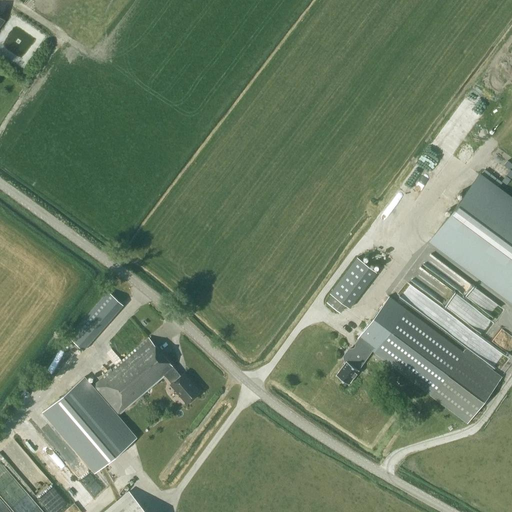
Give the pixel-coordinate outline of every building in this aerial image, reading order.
[(469,136),(482,112),(476,109),(481,100),(469,93),(451,127),(469,136)] [(511,195),(480,171),(429,240),(511,301),(511,195)] [(332,295),(327,302),(340,312),(346,305),(349,308),(377,272),(357,257),(330,293),(332,295)] [(108,291),(68,337),(83,350),(123,304),(108,291)] [(451,291),(446,300),(467,313),(466,315),(475,320),(481,308),(451,291)] [(499,379),(463,352),(389,296),(357,338),(358,338),(355,343),(351,348),(347,349),(341,356),(342,360),(346,362),(336,375),(348,384),(359,370),(358,369),(373,349),(468,421),(499,379)] [(92,386),(97,391),(95,393),(90,387),(82,378),(45,410),(96,471),(134,439),(115,416),(117,414),(118,416),(165,375),(171,383),(187,402),(199,392),(183,373),(177,378),(175,375),(178,372),(174,368),(149,337),(92,386)] [(19,434),(64,487),(75,478),(31,424),(19,434)] [(78,452),(69,443),(58,453),(67,462),(78,452)] [(106,511),(146,511),(130,492),(106,511)]
